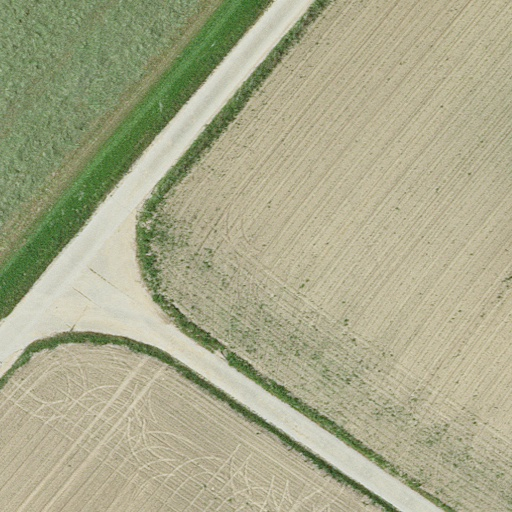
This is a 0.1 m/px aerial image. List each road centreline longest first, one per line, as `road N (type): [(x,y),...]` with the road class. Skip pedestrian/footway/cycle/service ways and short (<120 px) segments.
road 1 (track): [(433,511),(84,265)]
road 2 (track): [(324,0),(84,265)]
road 3 (track): [(84,265),(0,364)]
